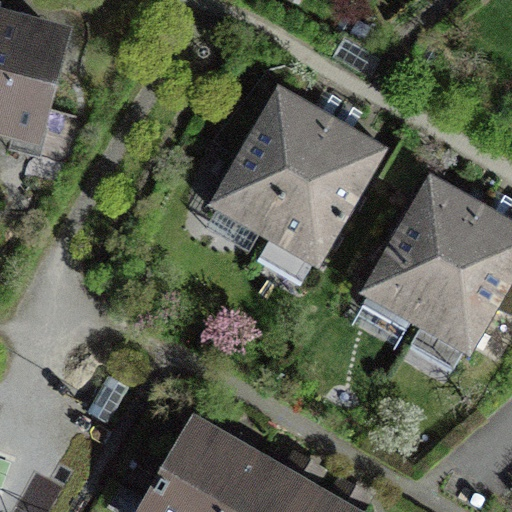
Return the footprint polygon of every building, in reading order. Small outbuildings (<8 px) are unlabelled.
[(62,39),(1,22),(0,23),(0,130),(34,140),(62,39)] [(207,205),(262,235),(321,129),(266,98),(207,205)] [(378,160),(321,129),(262,235),(319,267),(378,160)] [(359,295),(412,325),(473,218),(421,188),(359,295)] [(511,282),(511,240),(473,218),(412,325),(469,358),(511,282)] [(139,511),(225,511),(253,465),(188,428),(139,511)] [(303,511),(311,498),(253,465),(225,511),(303,511)] [(335,511),(311,498),(303,511),(335,511)]
